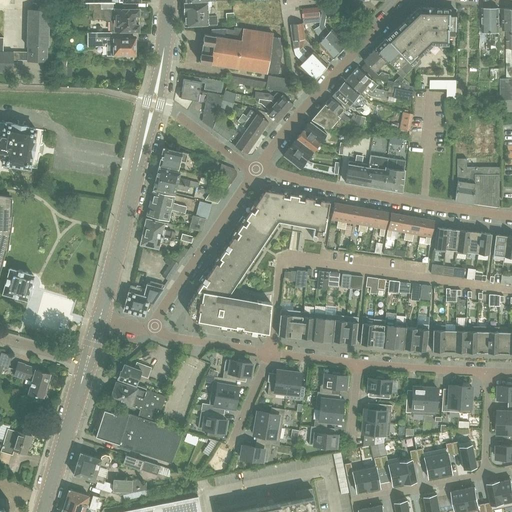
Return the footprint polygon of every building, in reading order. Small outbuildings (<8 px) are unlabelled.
[(207,8),(207,1),(184,2),(185,25),(216,25),(215,16),(210,17),(210,8),(207,8)] [(28,52),(21,52),(21,59),(27,59),(28,61),(46,62),(47,47),(48,47),(49,29),(58,29),(58,19),(54,19),(55,10),(45,10),(44,3),(33,3),(33,9),(28,9),(27,46),(28,46),(28,52)] [(100,12),(100,9),(100,4),(88,3),(88,11),(93,11),(93,12),(100,12)] [(319,6),(301,8),(302,18),(320,17),(319,6)] [(319,26),(318,27),(324,37),(338,52),(345,45),(331,30),(328,32),(324,25),(326,15),(330,12),(332,12),(332,13),(340,12),(333,7),(322,8),(319,26)] [(411,64),(432,44),(446,44),(447,34),(454,34),(455,10),(453,10),(448,10),(448,9),(435,8),(420,7),(420,8),(417,8),(405,20),(397,28),(396,28),(386,38),(386,39),(411,64)] [(491,50),(491,49),(490,8),(482,8),(482,12),(482,31),(486,31),(486,34),(482,34),(482,35),(479,35),(479,49),(481,49),(481,50),(491,50)] [(499,32),(499,12),(499,8),(490,8),(491,49),(499,49),(499,37),(495,37),(495,32),(499,32)] [(511,63),(511,9),(502,8),(502,12),(502,29),(506,29),(506,49),(507,76),(500,76),(500,83),(500,96),(500,98),(511,98),(511,77),(511,63)] [(110,9),(100,9),(100,12),(93,12),(93,19),(103,19),(103,21),(110,21),(110,32),(139,32),(139,9),(110,9)] [(227,23),(221,23),(222,26),(235,25),(234,12),(225,13),(226,21),(227,20),(227,23)] [(292,41),(298,40),(304,40),(302,23),(290,24),(292,41)] [(324,37),(318,27),(313,30),(320,41),(318,44),(332,59),(338,52),(324,37)] [(282,46),(283,39),(271,37),(272,33),(243,28),(241,40),(203,34),(202,43),(203,43),(201,53),(199,62),(266,73),(266,72),(278,74),(281,53),(281,45),(282,46)] [(122,56),(123,55),(134,55),(134,52),(135,52),(135,49),(134,48),(134,38),(111,38),(111,32),(87,32),(87,47),(105,47),(105,44),(107,44),(107,46),(107,55),(117,55),(117,56),(122,56)] [(21,52),(17,51),(18,33),(3,33),(3,38),(0,38),(0,72),(13,73),(13,59),(21,59),(21,52)] [(385,39),(375,48),(375,49),(376,50),(397,71),(396,72),(399,76),(402,78),(413,66),(411,64),(386,39),(385,39)] [(298,66),(313,81),(320,73),(298,51),(299,50),(298,40),(292,41),(293,50),(294,55),(301,62),(298,66)] [(298,51),(320,73),(327,66),(312,52),(309,55),(302,47),(299,50),(298,51)] [(375,51),(374,50),(373,50),(374,50),(369,55),(381,66),(386,62),(375,51)] [(381,66),(369,55),(364,60),(363,60),(363,61),(365,63),(361,67),(367,72),(372,78),(388,81),(389,75),(381,72),(379,74),(376,72),(381,66)] [(58,76),(71,77),(72,67),(66,67),(67,57),(61,57),(60,66),(58,65),(58,76)] [(357,67),(351,74),(372,92),(384,95),(384,93),(385,93),(385,96),(386,96),(411,101),(412,91),(412,87),(393,82),(387,81),(387,86),(389,87),(387,92),(385,92),(375,88),(377,85),(365,74),(357,67)] [(493,84),(500,83),(500,76),(499,68),(490,69),(490,82),(493,81),(493,84)] [(351,74),(345,80),(348,82),(360,93),(363,90),(367,94),(369,96),(385,100),(386,96),(385,96),(385,93),(384,93),(384,95),(372,92),(351,74)] [(268,75),(267,82),(266,88),(287,92),(290,79),(268,75)] [(399,76),(393,82),(412,87),(399,76)] [(183,79),(181,92),(179,91),(178,97),(180,97),(180,98),(205,102),(202,122),(203,123),(212,129),(216,117),(220,107),(221,101),(223,95),(200,91),(201,82),(205,83),(204,89),(221,92),(223,82),(193,77),(194,77),(194,81),(193,81),(183,79)] [(429,89),(429,90),(446,90),(446,92),(446,100),(455,100),(456,81),(429,81),(429,89)] [(358,95),(346,84),(344,82),(343,83),(343,82),(338,88),(338,89),(358,107),(368,114),(370,112),(370,110),(370,109),(369,107),(365,104),(367,101),(360,95),(358,95)] [(338,89),(332,95),(336,98),(346,108),(349,105),(357,112),(359,113),(360,112),(363,114),(365,115),(366,115),(368,114),(358,107),(338,89)] [(225,91),(223,95),(221,101),(233,104),(236,94),(225,91)] [(255,91),(254,98),(258,98),(259,99),(270,100),(274,104),(285,113),(292,104),(293,104),(292,103),(285,97),(282,94),(281,93),(277,92),(273,96),(268,93),(255,91)] [(328,99),(325,104),(346,123),(353,124),(354,125),(362,126),(365,117),(356,114),(356,115),(356,117),(354,121),(350,119),(346,116),(342,112),(344,109),(334,100),(331,98),(330,97),(328,99)] [(276,122),(285,113),(270,100),(259,99),(258,98),(257,102),(259,102),(268,110),(266,113),(276,122)] [(233,104),(221,101),(220,107),(231,112),(233,104)] [(315,114),(312,118),(311,119),(331,131),(333,126),(353,128),(354,125),(353,124),(346,123),(325,104),(324,104),(324,105),(316,113),(315,114)] [(235,107),(232,113),(240,117),(243,110),(235,107)] [(225,121),(229,114),(223,109),(218,117),(225,121)] [(403,112),(402,120),(411,122),(412,114),(403,112)] [(242,114),(240,117),(261,132),(268,122),(257,114),(253,119),(249,116),(248,118),(242,114)] [(241,136),(216,117),(212,129),(228,141),(230,138),(232,139),(233,137),(238,140),(234,146),(246,154),(253,144),(241,136)] [(240,117),(237,121),(243,124),(242,125),(246,128),(241,136),(253,144),(261,132),(240,117)] [(402,120),(400,129),(409,131),(411,122),(402,120)] [(320,143),(327,134),(310,121),(303,130),(320,143)] [(5,122),(5,123),(3,122),(3,123),(0,122),(0,132),(2,133),(1,135),(0,135),(0,136),(0,149),(3,150),(1,162),(15,165),(16,166),(19,167),(21,167),(23,167),(23,166),(29,168),(31,155),(32,155),(34,142),(33,142),(35,129),(35,128),(26,127),(26,126),(21,125),(14,124),(13,124),(12,124),(13,123),(12,123),(10,122),(8,122),(6,122),(5,122)] [(296,138),(313,151),(320,143),(303,130),(296,138)] [(290,147),(306,160),(313,151),(296,138),(290,147)] [(187,153),(163,147),(159,165),(177,169),(180,160),(185,162),(187,153)] [(306,160),(290,147),(283,156),(300,169),(306,160)] [(368,164),(365,185),(366,185),(383,188),(386,168),(388,158),(388,157),(370,155),(368,164)] [(396,159),(388,158),(386,168),(383,188),(392,190),(396,159)] [(396,159),(392,190),(401,191),(405,161),(396,159)] [(358,162),(355,162),(348,161),(344,181),(354,183),(358,162)] [(354,183),(365,185),(368,164),(362,163),(358,162),(354,183)] [(222,164),(218,181),(230,184),(236,175),(236,174),(236,173),(236,172),(236,171),(235,170),(234,169),(222,164)] [(158,167),(155,178),(185,184),(188,185),(197,187),(199,182),(178,177),(179,172),(158,167)] [(188,185),(185,184),(155,178),(153,189),(174,194),(175,189),(187,191),(188,185)] [(218,181),(212,190),(223,193),(230,184),(218,181)] [(299,196),(290,194),(289,194),(289,197),(283,196),(283,193),(265,190),(254,205),(257,207),(253,212),(251,210),(246,218),(242,216),(238,221),(242,224),(237,231),(239,233),(236,238),(233,236),(228,244),(231,246),(227,251),(224,249),(219,257),(222,259),(218,264),(216,262),(206,277),(202,275),(198,281),(202,283),(190,301),(189,302),(188,304),(188,306),(187,308),(187,309),(188,311),(188,312),(189,314),(189,316),(191,317),(192,318),(193,319),(195,320),(196,321),(198,321),(220,325),(221,322),(226,323),(226,325),(230,325),(236,326),(236,325),(242,326),(241,329),(251,331),(251,327),(257,328),(256,332),(266,333),(266,332),(268,332),(271,302),(260,301),(260,304),(227,298),(226,297),(278,221),(305,226),(314,227),(313,230),(312,234),(323,236),(329,201),(320,200),(319,203),(313,202),(314,199),(305,197),(304,200),(298,199),(299,196)] [(212,190),(205,200),(217,203),(223,193),(212,190)] [(149,203),(170,208),(185,212),(186,206),(172,203),(173,197),(152,192),(149,203)] [(0,230),(10,232),(13,214),(12,214),(10,214),(10,203),(10,204),(5,203),(5,197),(6,197),(6,196),(0,195),(0,230)] [(199,201),(195,215),(206,218),(207,219),(211,204),(199,201)] [(345,204),(334,202),(331,219),(336,220),(337,220),(336,227),(340,228),(345,204)] [(149,203),(147,215),(168,220),(170,208),(149,203)] [(355,206),(345,204),(340,228),(344,229),(345,222),(352,223),(355,206)] [(362,232),(366,208),(355,206),(352,223),(358,224),(357,231),(362,232)] [(377,210),(366,208),(362,232),(366,233),(367,226),(374,227),(377,210)] [(388,212),(377,210),(374,227),(380,228),(379,235),(384,236),(388,212)] [(398,231),(401,214),(390,212),(386,236),(391,237),(392,230),(398,231)] [(206,218),(195,215),(192,214),(188,228),(200,231),(201,225),(203,226),(206,218)] [(403,239),(408,240),(412,216),(401,214),(398,231),(405,232),(403,239)] [(423,218),(412,216),(408,240),(412,241),(413,234),(420,235),(423,218)] [(429,244),(433,226),(434,220),(423,218),(420,235),(426,236),(424,243),(429,244)] [(146,219),(143,231),(170,238),(174,238),(175,232),(162,229),(164,223),(146,219)] [(448,228),(436,227),(433,250),(445,252),(446,249),(445,249),(448,228)] [(456,250),(458,229),(448,228),(445,249),(446,249),(456,250)] [(467,252),(469,231),(458,229),(456,250),(455,253),(467,254),(467,252)] [(0,258),(2,259),(4,249),(7,249),(7,250),(10,232),(0,230),(0,258)] [(170,238),(143,231),(140,244),(158,248),(160,242),(169,244),(170,238)] [(477,253),(480,232),(469,231),(467,252),(477,253)] [(480,232),(477,253),(489,254),(491,233),(480,232)] [(187,242),(191,243),(193,237),(181,233),(179,239),(187,242)] [(506,235),(495,234),(492,255),(504,256),(506,235)] [(159,276),(167,281),(179,264),(171,259),(159,276)] [(9,268),(3,292),(26,299),(26,298),(28,299),(31,291),(28,291),(29,290),(31,284),(30,284),(32,279),(33,275),(29,274),(9,268)] [(467,269),(466,279),(474,280),(475,270),(467,269)] [(318,271),(316,289),(327,290),(327,286),(329,272),(318,271)] [(327,286),(338,287),(340,273),(329,272),(327,286)] [(351,275),(342,274),(340,287),(349,288),(351,275)] [(507,284),(511,285),(511,279),(511,276),(511,275),(501,274),(500,283),(507,284)] [(349,288),(361,289),(361,284),(362,276),(351,275),(349,288)] [(146,289),(137,287),(131,285),(130,285),(128,292),(123,310),(132,313),(132,312),(135,313),(144,316),(148,301),(153,302),(164,285),(159,283),(151,281),(150,284),(147,283),(146,289)] [(419,297),(421,285),(421,284),(412,284),(410,300),(419,301),(419,297)] [(421,284),(421,285),(419,297),(430,298),(431,286),(421,284)] [(278,335),(289,336),(292,310),(280,309),(278,335)] [(303,311),(292,310),(289,336),(300,337),(303,311)] [(300,337),(311,338),(313,312),(303,311),(300,337)] [(321,339),(324,313),(313,312),(311,338),(321,339)] [(321,339),(332,340),(335,315),(324,313),(321,339)] [(332,340),(344,342),(346,316),(335,315),(332,340)] [(358,317),(346,316),(344,342),(355,343),(358,317)] [(362,322),(359,343),(371,344),(373,323),(373,319),(366,318),(366,316),(362,316),(362,322)] [(373,319),(373,323),(371,344),(382,346),(385,320),(373,319)] [(385,320),(382,346),(392,347),(395,321),(385,320)] [(407,322),(395,321),(392,347),(404,348),(406,327),(407,322)] [(426,350),(429,324),(416,323),(416,328),(414,349),(426,350)] [(432,350),(444,351),(444,330),(445,330),(445,325),(433,324),(432,350)] [(455,325),(455,330),(454,351),(465,352),(466,326),(455,325)] [(476,352),(477,326),(466,326),(465,352),(476,352)] [(488,326),(477,326),(476,352),(487,352),(488,326)] [(499,327),(488,326),(487,352),(498,353),(498,331),(499,331),(499,327)] [(416,328),(406,327),(404,348),(414,349),(416,328)] [(444,351),(454,351),(455,330),(445,330),(444,330),(444,351)] [(509,332),(499,331),(498,331),(498,353),(508,353),(509,332)] [(252,364),(251,363),(251,364),(245,362),(245,360),(238,359),(237,361),(231,360),(230,360),(225,359),(222,377),(236,380),(237,374),(249,376),(250,376),(250,375),(252,364)] [(18,361),(13,375),(26,379),(25,381),(26,383),(31,385),(28,393),(43,397),(43,396),(45,396),(47,389),(46,388),(50,373),(36,369),(36,368),(24,364),(25,363),(18,361)] [(117,378),(126,381),(136,385),(139,375),(147,377),(150,367),(136,362),(134,367),(133,367),(124,364),(122,368),(123,369),(122,371),(120,370),(117,372),(116,375),(117,378)] [(285,398),(288,371),(277,370),(277,369),(276,370),(277,370),(275,382),(269,382),(267,394),(274,395),(274,392),(275,392),(285,393),(285,398)] [(289,371),(288,371),(285,398),(303,400),(305,386),(299,385),(300,373),(289,371)] [(330,393),(332,393),(333,387),(345,388),(346,387),(347,376),(347,375),(346,375),(340,375),(340,372),(332,372),(332,374),(325,373),(322,373),(321,385),(320,385),(319,391),(330,393)] [(166,377),(160,374),(157,381),(163,383),(166,377)] [(238,386),(234,386),(225,384),(226,378),(214,376),(213,382),(212,382),(211,393),(236,397),(238,387),(238,386)] [(368,378),(367,390),(368,390),(376,391),(380,391),(380,397),(389,398),(390,392),(391,380),(384,379),(384,377),(376,376),(376,378),(368,378)] [(141,410),(139,417),(156,422),(158,416),(165,396),(146,389),(145,391),(116,382),(114,391),(113,390),(112,392),(110,391),(108,397),(110,398),(110,400),(131,407),(141,410)] [(511,398),(511,383),(506,384),(506,386),(499,386),(498,398),(511,398)] [(442,397),(441,411),(448,411),(458,412),(460,386),(449,385),(449,389),(448,398),(442,397)] [(406,399),(405,411),(411,412),(411,413),(423,414),(425,387),(413,386),(413,390),(412,399),(406,399)] [(472,386),(460,386),(458,412),(470,412),(472,386)] [(437,388),(425,387),(423,414),(435,415),(437,388)] [(330,393),(319,391),(317,391),(316,397),(315,408),(341,411),(342,401),(342,400),(341,400),(329,399),(330,393)] [(201,405),(201,409),(215,412),(216,405),(225,407),(233,408),(234,409),(234,408),(236,397),(211,393),(209,402),(209,404),(202,403),(201,405)] [(364,408),(363,421),(390,423),(391,405),(377,403),(377,410),(364,408)] [(255,422),(282,427),(285,409),(271,407),(270,413),(258,411),(257,411),(257,412),(255,422)] [(184,431),(156,422),(139,417),(111,408),(110,412),(104,409),(97,429),(94,428),(92,433),(95,434),(95,436),(118,444),(118,446),(171,463),(184,431)] [(341,411),(315,408),(315,409),(320,409),(319,419),(318,420),(314,420),(314,426),(326,427),(327,421),(339,422),(340,422),(341,411)] [(201,409),(198,428),(201,428),(202,428),(203,428),(208,429),(207,435),(222,438),(223,432),(224,432),(224,431),(226,422),(226,421),(226,420),(223,419),(214,418),(215,412),(201,409)] [(498,411),(497,422),(511,422),(511,410),(508,411),(498,411)] [(363,421),(362,432),(364,432),(375,433),(375,436),(369,435),(368,445),(374,444),(383,442),(384,434),(389,435),(390,423),(363,421)] [(265,442),(270,443),(279,445),(282,427),(255,422),(255,423),(253,433),(253,434),(254,434),(266,436),(265,442)] [(511,422),(497,422),(497,433),(511,433),(511,422)] [(337,434),(333,434),(324,433),(325,427),(310,426),(309,444),(313,445),(314,445),(321,445),(320,448),(328,449),(328,446),(335,447),(336,447),(336,446),(337,435),(337,434)] [(26,454),(28,444),(30,444),(32,437),(31,437),(31,435),(9,428),(5,441),(0,439),(0,450),(11,454),(12,450),(26,454)] [(210,440),(202,452),(209,456),(218,442),(210,440)] [(458,441),(452,442),(454,454),(460,453),(463,469),(466,468),(466,470),(473,468),(473,467),(476,466),(470,440),(458,442),(458,441)] [(267,462),(270,443),(265,442),(256,441),(255,447),(243,445),(242,445),(242,446),(240,455),(240,456),(240,457),(261,461),(262,461),(267,462)] [(446,448),(434,450),(440,475),(451,473),(448,455),(454,454),(452,442),(445,443),(446,448)] [(504,460),(511,461),(511,458),(511,445),(497,445),(496,458),(504,458),(504,460)] [(422,448),(416,449),(418,461),(424,460),(428,478),(440,475),(434,450),(423,452),(422,448)] [(399,459),(404,482),(403,482),(403,483),(415,481),(412,462),(418,461),(416,449),(409,450),(410,457),(399,459)] [(99,458),(80,452),(73,474),(94,480),(94,479),(97,480),(95,487),(112,492),(121,495),(123,494),(124,500),(150,494),(148,489),(146,489),(146,484),(140,483),(140,481),(113,479),(113,484),(103,481),(110,459),(108,455),(104,453),(100,455),(99,458)] [(341,452),(333,454),(340,488),(341,494),(349,492),(347,486),(341,452)] [(170,468),(161,465),(126,454),(123,464),(157,475),(158,473),(169,476),(170,468)] [(386,455),(380,456),(382,468),(388,467),(392,485),(403,482),(404,482),(399,459),(399,457),(387,459),(386,455)] [(375,464),(363,466),(368,489),(379,487),(376,469),(382,468),(380,456),(373,457),(375,464)] [(350,462),(344,463),(346,475),(353,474),(356,492),(368,489),(363,466),(352,469),(350,462)] [(500,482),(499,482),(504,507),(511,505),(511,485),(511,480),(500,482)] [(491,502),(485,503),(486,511),(493,511),(493,509),(504,507),(499,482),(500,482),(499,481),(487,483),(491,502)] [(316,511),(312,487),(294,491),(296,499),(227,511),(316,511)] [(475,487),(463,489),(468,511),(479,510),(479,511),(486,511),(485,503),(478,504),(475,487)] [(69,489),(63,507),(76,511),(97,511),(98,510),(96,509),(100,497),(93,495),(89,507),(85,506),(89,495),(69,489)] [(455,509),(449,510),(449,511),(467,511),(468,511),(463,489),(452,491),(455,509)] [(427,496),(425,497),(427,511),(446,511),(440,511),(437,494),(434,495),(434,493),(427,494),(427,496)] [(118,511),(200,511),(198,496),(118,511)] [(397,511),(409,511),(408,500),(405,500),(405,499),(398,500),(398,502),(395,502),(397,511)]
